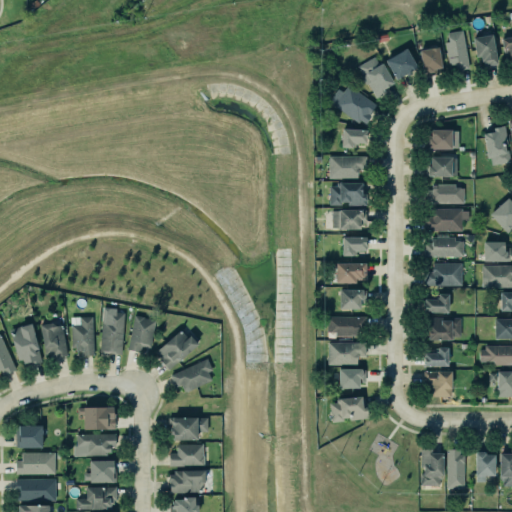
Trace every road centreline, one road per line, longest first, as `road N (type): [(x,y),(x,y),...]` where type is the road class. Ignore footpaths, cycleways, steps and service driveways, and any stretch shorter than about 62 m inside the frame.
road 1 (residential): [(406,415),(394,391),(399,119)]
road 2 (residential): [(0,407),(57,384),(141,391)]
road 3 (residential): [(142,511),(141,391)]
